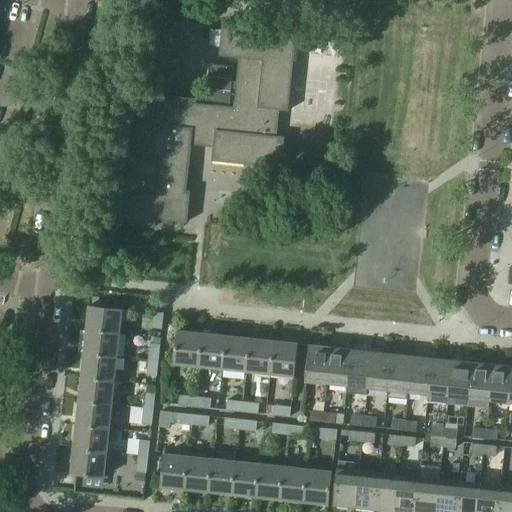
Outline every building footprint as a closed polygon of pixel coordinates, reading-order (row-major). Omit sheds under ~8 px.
[(139,0),(138,12),(148,13),(149,0),(139,0)] [(239,57),(237,83),(233,82),(235,66),(210,64),(206,101),(231,103),(232,87),(236,87),(234,107),(196,102),(197,98),(161,94),(161,91),(130,87),(123,153),(133,154),(129,192),(125,191),(121,222),(155,226),(156,218),(187,221),(191,190),(187,190),(192,144),(214,146),(212,160),(282,167),(285,136),(277,135),(280,109),(289,110),(297,29),(223,21),(222,30),(221,46),(220,55),(239,57)] [(213,29),(211,45),(221,46),(222,30),(213,29)] [(90,304),(87,329),(120,332),(123,308),(90,304)] [(154,311),(152,327),(162,328),(164,312),(154,311)] [(87,329),(85,353),(118,356),(120,332),(87,329)] [(175,362),(199,365),(203,332),(178,329),(175,362)] [(199,365),(223,368),(226,335),(203,332),(199,365)] [(223,368),(247,370),(250,337),(226,335),(223,368)] [(247,370),(271,373),(274,340),(250,337),(247,370)] [(274,340),(271,373),(295,375),(299,342),(274,340)] [(151,343),(149,360),(159,361),(161,344),(151,343)] [(307,380),(328,382),(331,346),(310,344),(307,380)] [(328,382),(348,384),(352,349),(331,346),(328,382)] [(348,384),(368,386),(372,351),(352,349),(348,384)] [(368,386),(388,388),(392,353),(372,351),(368,386)] [(85,353),(82,377),(115,380),(118,356),(85,353)] [(408,398),(409,391),(413,355),(392,353),(388,388),(388,396),(408,398)] [(409,391),(429,393),(433,357),(413,355),(409,391)] [(428,401),(449,403),(453,359),(433,357),(429,393),(428,401)] [(453,359),(449,403),(469,405),(473,362),(453,359)] [(159,361),(149,360),(147,375),(157,376),(159,361)] [(473,362),(469,405),(489,407),(490,399),(494,364),(473,362)] [(490,399),(510,401),(511,384),(511,365),(494,364),(490,399)] [(82,377),(80,400),(113,404),(115,380),(82,377)] [(146,391),(144,407),(154,408),(155,393),(146,391)] [(179,405),(195,406),(196,396),(180,395),(179,405)] [(196,396),(195,406),(211,408),(212,398),(196,396)] [(80,400),(77,424),(110,428),(113,404),(80,400)] [(227,410),(242,411),(243,401),(228,400),(227,410)] [(243,401),(242,411),(258,413),(259,403),(243,401)] [(274,415),(290,416),(291,407),(276,405),(274,415)] [(154,408),(144,407),(142,423),(152,424),(154,408)] [(311,420),(323,421),(324,412),(312,410),(311,420)] [(160,425),(170,426),(172,412),(161,411),(160,425)] [(177,422),(193,424),(194,414),(178,412),(177,422)] [(324,412),(323,421),(336,422),(337,413),(324,412)] [(209,426),(210,416),(194,414),(193,424),(192,433),(200,433),(201,425),(209,426)] [(351,424),(364,425),(365,416),(352,415),(351,424)] [(365,416),(364,425),(376,427),(377,418),(365,416)] [(225,427),(241,429),(242,419),(226,417),(225,427)] [(242,419),(241,429),(256,431),(258,421),(242,419)] [(392,428),(405,430),(406,421),(393,419),(392,428)] [(406,421),(405,430),(417,431),(418,422),(406,421)] [(273,432),(288,434),(289,424),(274,422),(273,432)] [(77,424),(75,448),(108,452),(110,428),(77,424)] [(289,424),(288,434),(304,436),(305,426),(289,424)] [(433,426),(432,435),(445,437),(446,428),(433,426)] [(322,428),(321,438),(337,439),(338,429),(322,428)] [(446,428),(445,437),(457,438),(458,429),(446,428)] [(473,437),(486,438),(487,429),(474,428),(473,437)] [(350,439),(362,440),(363,431),(343,429),(342,434),(350,435),(350,439)] [(487,429),(486,438),(498,439),(499,430),(487,429)] [(363,431),(362,440),(375,442),(376,432),(363,431)] [(391,443),(403,445),(404,435),(391,434),(391,443)] [(404,435),(403,445),(416,446),(417,437),(404,435)] [(431,444),(444,446),(445,437),(432,435),(431,444)] [(445,437),(444,446),(456,447),(457,438),(445,437)] [(140,439),(139,455),(149,456),(150,440),(140,439)] [(471,452),(484,453),(485,444),(472,443),(471,452)] [(485,444),(484,453),(496,455),(497,445),(485,444)] [(108,452),(75,448),(72,473),(105,476),(108,452)] [(161,485),(186,488),(190,455),(165,453),(161,485)] [(146,480),(149,456),(139,455),(136,479),(146,480)] [(186,488),(210,491),(213,458),(190,455),(186,488)] [(210,491),(234,493),(237,460),(213,458),(210,491)] [(234,493),(258,496),(261,463),(237,460),(234,493)] [(335,503),(355,506),(359,470),(360,462),(339,460),(335,503)] [(258,496),(281,498),(285,465),(261,463),(258,496)] [(281,498),(305,501),(309,468),(285,465),(281,498)] [(396,510),(414,511),(416,511),(420,477),(421,469),(401,467),(400,475),(396,510)] [(309,468),(305,501),(330,504),(333,471),(309,468)] [(355,506),(376,508),(380,472),(359,470),(355,506)] [(376,508),(396,510),(400,475),(380,472),(376,508)] [(416,511),(436,511),(440,479),(420,477),(416,511)] [(436,511),(457,511),(461,481),(440,479),(436,511)] [(457,511),(477,511),(481,483),(461,481),(457,511)] [(477,511),(498,511),(501,485),(481,483),(477,511)] [(498,511),(511,511),(511,486),(501,485),(498,511)]
